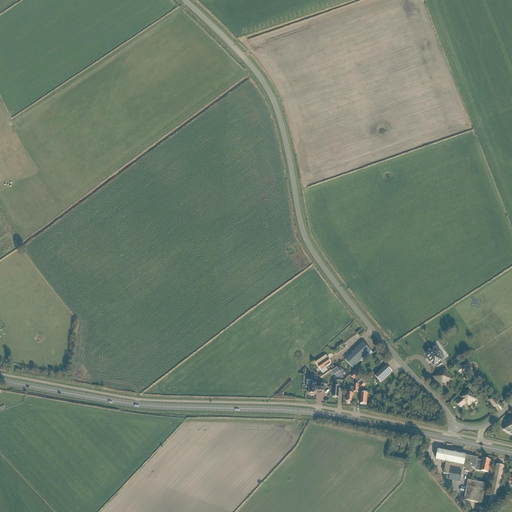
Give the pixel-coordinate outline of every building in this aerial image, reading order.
[(352,353),(352,354),(345,360),(353,369),(361,361),(362,363),(373,353),(371,351),(363,343),(352,353)] [(437,368),(442,364),(441,362),(442,361),(437,354),(440,352),(437,347),(434,349),(433,349),(426,355),(429,359),(428,360),(430,363),(431,362),(434,367),(435,366),(437,368)] [(326,356),(316,363),(321,371),(331,364),(326,356)] [(467,363),(461,368),(460,367),(457,369),(459,372),(462,370),(463,371),(469,372),(472,370),(467,363)] [(386,367),(375,377),(381,383),(392,373),(386,367)] [(337,368),(331,372),(334,376),(340,372),(337,368)] [(445,369),(433,378),(441,389),(453,381),(445,369)] [(356,372),(350,377),(353,380),(359,375),(356,372)] [(309,388),(309,395),(310,395),(310,396),(314,396),(314,395),(315,395),(316,391),(318,391),(318,392),(323,392),(324,392),(324,391),(324,387),(324,384),(319,384),(312,383),(313,381),(307,380),(306,388),(309,388)] [(348,394),(347,402),(353,403),(354,393),(358,393),(359,385),(354,385),(354,388),(351,388),(350,394),(348,394)] [(462,400),(457,404),(460,408),(466,404),(468,407),(477,401),(469,391),(460,398),(462,400)] [(499,405),(492,397),(488,401),(495,408),(499,405)] [(511,419),(510,418),(503,430),(507,432),(507,433),(511,435),(511,419)] [(471,468),(475,469),(477,461),(477,458),(438,450),(435,460),(446,462),(443,474),(461,478),(463,469),(466,470),(465,472),(470,473),(471,468)] [(482,462),(477,461),(475,469),(475,471),(488,473),(489,467),(492,468),(493,463),(490,463),(490,462),(482,460),(482,462)] [(496,465),(488,507),(496,508),(504,467),(496,465)] [(468,481),(464,499),(481,503),(485,485),(468,481)]
